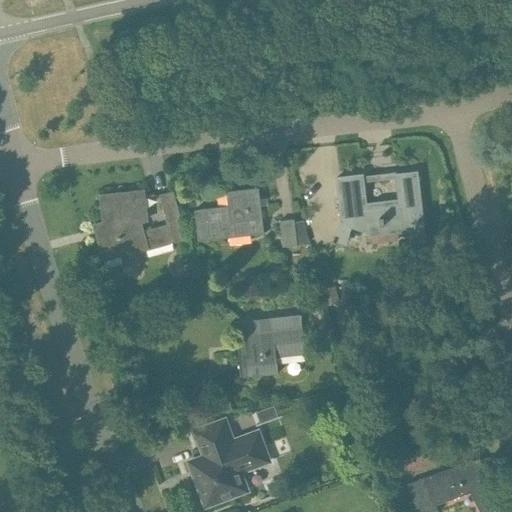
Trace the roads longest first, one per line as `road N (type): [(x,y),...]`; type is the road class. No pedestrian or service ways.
road 1 (residential): [(23,164),(451,112)]
road 2 (residential): [(140,511),(71,327),(23,164)]
road 3 (residential): [(511,317),(451,112)]
road 4 (secondary): [(0,35),(154,0)]
